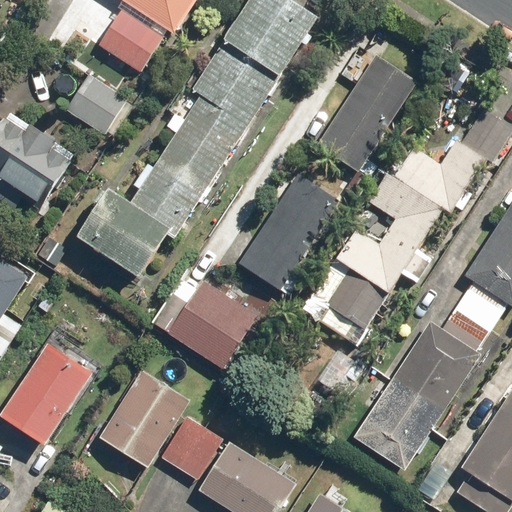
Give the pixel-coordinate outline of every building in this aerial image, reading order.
[(320,18),(290,0),(253,0),(194,92),(201,96),(133,203),(111,190),(79,240),(144,282),(172,237),(178,240),(320,18)] [(122,0),(123,0),(101,33),(149,64),(170,30),(176,34),(198,0),(122,0)] [(420,84),(378,56),(319,145),(362,173),(420,84)] [(90,76),(68,111),(107,136),(129,100),(90,76)] [(511,140),(511,126),(485,110),(464,145),(489,161),(497,165),(511,140)] [(12,111),(0,128),(0,201),(15,211),(23,200),(42,212),(79,157),(12,111)] [(443,165),(416,148),(397,177),(449,210),(455,214),(489,161),(464,145),(458,141),(443,165)] [(392,296),(449,210),(397,177),(391,173),(372,203),(397,219),(381,243),(359,229),(338,261),(352,269),(392,296)] [(341,202),(299,175),(242,265),(284,292),(341,202)] [(511,208),(468,278),(475,282),(511,305),(511,208)] [(71,250),(48,236),(36,256),(59,270),(71,250)] [(0,261),(0,329),(31,280),(0,261)] [(328,306),(368,332),(392,296),(352,269),(328,306)] [(225,371),(260,317),(204,281),(169,334),(225,371)] [(480,354),(511,305),(475,282),(444,331),(480,354)] [(444,331),(432,323),(357,440),(409,473),(483,356),(480,354),(444,331)] [(47,349),(4,415),(52,446),(95,379),(47,349)] [(355,358),(342,350),(322,382),(335,390),(355,358)] [(193,401),(143,372),(102,440),(152,470),(193,401)] [(511,511),(511,395),(465,471),(472,476),(460,496),(486,511),(511,511)] [(283,511),(299,486),(231,445),(201,493),(232,511),(283,511)] [(349,511),(321,495),(311,511),(349,511)] [(68,511),(50,501),(42,511),(68,511)]
